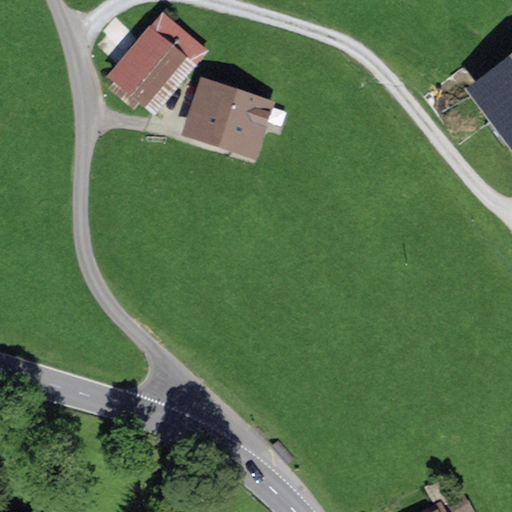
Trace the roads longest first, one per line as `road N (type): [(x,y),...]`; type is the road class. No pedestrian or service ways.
road 1 (unclassified): [(48,0),(81,96),(80,242),(99,294),(211,416),(248,476)]
road 2 (tertiary): [(0,374),(101,401),(193,438),(248,476)]
